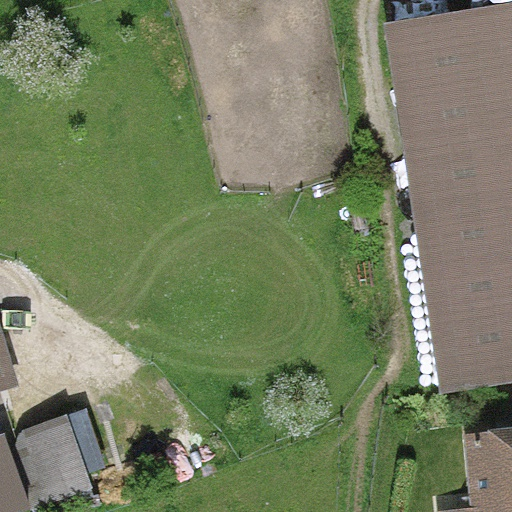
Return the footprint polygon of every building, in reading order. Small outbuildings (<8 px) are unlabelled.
[(511,2),(386,22),(441,389),(511,378),(511,2)] [(0,322),(0,390),(19,385),(0,322)] [(20,431),(12,452),(32,508),(92,487),(87,473),(106,466),(85,408),(20,431)] [(511,511),(511,430),(465,435),(470,492),(434,496),(435,511),(511,511)] [(5,432),(0,433),(0,511),(20,511),(32,508),(12,452),(5,432)]
